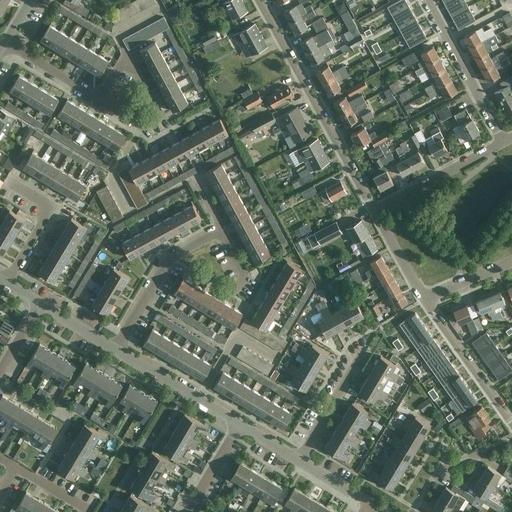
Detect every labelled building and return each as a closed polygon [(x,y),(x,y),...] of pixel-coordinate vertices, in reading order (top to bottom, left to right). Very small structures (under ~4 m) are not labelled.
[(66,0),(65,4),(78,12),(83,4),(78,1),(78,0),(66,0)] [(140,11),(134,0),(129,3),(135,13),(140,11)] [(145,8),(140,0),(134,0),(140,11),(145,8)] [(201,0),(192,5),(195,12),(206,6),(202,0),(201,0)] [(240,0),(227,0),(221,3),(222,5),(224,4),(231,18),(246,10),(240,0)] [(305,0),(297,0),(299,3),(283,12),(289,22),(312,10),(308,3),(302,6),(300,3),(305,0)] [(353,0),(347,3),(350,8),(356,6),(353,0)] [(405,0),(400,0),(387,7),(395,21),(412,12),(408,5),(405,0)] [(464,0),(446,0),(444,2),(451,15),(468,6),(464,0)] [(341,2),(335,6),(338,11),(344,6),(341,2)] [(135,13),(129,3),(124,6),(130,16),(135,13)] [(61,5),(58,10),(68,16),(71,11),(61,5)] [(130,16),(124,6),(119,9),(124,19),(130,16)] [(468,6),(451,15),(458,29),(475,20),(468,6)] [(124,19),(119,9),(114,11),(119,22),(124,19)] [(314,13),(312,10),(289,22),(294,32),(306,25),(303,20),(314,13)] [(71,11),(68,16),(78,22),(81,17),(71,11)] [(119,22),(114,11),(108,14),(114,25),(119,22)] [(347,11),(341,14),(344,20),(350,17),(347,11)] [(506,13),(501,15),(507,27),(511,24),(511,17),(509,11),(506,13)] [(412,12),(395,21),(402,34),(419,25),(414,16),(412,12)] [(169,27),(163,16),(158,19),(164,30),(169,27)] [(81,17),(78,22),(88,28),(91,23),(81,17)] [(315,28),(326,22),(322,17),(312,23),(315,28)] [(164,30),(158,19),(153,22),(158,32),(164,30)] [(109,29),(113,23),(108,20),(104,26),(109,29)] [(158,32),(153,22),(148,25),(153,35),(158,32)] [(328,28),(326,22),(315,28),(318,34),(327,29),(328,28)] [(91,23),(88,28),(97,34),(100,29),(91,23)] [(254,23),(233,34),(239,45),(244,43),(250,54),(266,46),(254,23)] [(49,24),(40,39),(51,46),(60,31),(49,24)] [(153,35),(148,25),(142,27),(148,38),(151,36),(153,35)] [(419,25),(402,34),(410,48),(415,45),(427,39),(420,27),(419,25)] [(221,36),(225,34),(221,26),(216,29),(221,36)] [(483,31),(480,26),(474,30),(462,36),(469,48),(494,34),(493,34),(490,28),(483,31)] [(148,38),(142,27),(137,30),(143,41),(148,38)] [(363,41),(355,27),(348,30),(353,38),(347,41),(351,47),(363,41)] [(100,29),(97,34),(104,38),(107,33),(100,29)] [(332,39),(327,29),(318,34),(312,37),(311,36),(300,42),(306,52),(329,40),(332,39)] [(143,41),(137,30),(132,33),(138,44),(143,41)] [(60,31),(51,46),(60,51),(69,37),(60,31)] [(204,45),(216,38),(212,31),(200,38),(204,45)] [(157,34),(161,42),(167,40),(164,32),(157,34)] [(168,35),(173,45),(178,43),(172,32),(168,35)] [(138,44),(132,33),(127,36),(133,46),(136,45),(138,44)] [(497,40),(494,34),(469,48),(475,59),(487,53),(484,47),(488,44),(489,45),(497,40)] [(113,36),(107,39),(111,46),(116,43),(113,36)] [(133,46),(127,36),(122,39),(127,49),(133,46)] [(138,44),(136,45),(139,50),(154,42),(151,36),(148,38),(143,41),(138,44)] [(69,37),(60,51),(70,57),(79,42),(69,37)] [(332,39),(329,40),(306,52),(312,64),(323,57),(332,53),(329,47),(335,44),(332,39)] [(79,42),(70,57),(80,63),(89,48),(79,42)] [(139,50),(145,61),(160,52),(154,42),(139,50)] [(183,53),(178,43),(173,45),(179,55),(183,53)] [(425,59),(418,63),(420,67),(439,57),(432,45),(420,52),(425,59)] [(89,48),(80,63),(89,69),(98,54),(89,48)] [(487,53),(475,59),(481,70),(493,64),(506,57),(502,50),(494,54),(495,55),(490,58),(487,53)] [(165,62),(160,52),(145,61),(150,70),(165,62)] [(414,52),(402,58),(406,66),(418,59),(414,52)] [(188,62),(183,53),(179,55),(184,65),(188,62)] [(98,54),(89,69),(100,75),(109,60),(98,54)] [(420,67),(415,70),(417,75),(425,71),(429,77),(433,75),(445,69),(439,57),(420,67)] [(493,64),(481,70),(487,81),(499,75),(496,69),(501,66),(501,67),(509,63),(506,57),(493,64)] [(171,72),(165,62),(150,70),(155,80),(171,72)] [(194,72),(188,62),(184,65),(189,75),(194,72)] [(322,83),(345,70),(343,65),(331,72),(327,65),(315,71),(322,83)] [(207,71),(210,77),(218,72),(215,66),(207,71)] [(436,81),(424,88),(427,93),(451,80),(445,69),(433,75),(436,81)] [(348,75),(345,70),(322,83),(328,95),(340,88),(336,81),(348,75)] [(176,82),(171,72),(155,80),(161,90),(176,82)] [(199,82),(194,72),(189,75),(195,85),(199,82)] [(507,117),(511,113),(511,74),(499,82),(502,88),(494,93),(507,117)] [(19,96),(28,81),(18,75),(9,89),(19,96)] [(389,84),(392,91),(400,87),(396,80),(389,84)] [(451,80),(427,93),(430,97),(442,91),(445,97),(457,91),(451,80)] [(29,101),(38,87),(28,81),(19,96),(29,101)] [(349,95),(365,86),(362,81),(346,89),(349,95)] [(182,92),(176,82),(161,90),(166,100),(182,92)] [(203,89),(199,82),(195,85),(199,92),(203,89)] [(381,86),(388,98),(394,94),(387,83),(381,86)] [(282,89),(281,86),(273,90),(275,93),(267,97),(274,111),(288,103),(286,100),(293,96),(288,86),(282,89)] [(39,107),(48,93),(38,87),(29,101),(39,107)] [(261,100),(257,91),(243,99),(247,108),(261,100)] [(187,102),(182,92),(166,100),(172,111),(187,102)] [(403,92),(399,94),(400,96),(399,97),(402,102),(407,100),(403,92)] [(58,99),(48,93),(39,107),(49,113),(58,99)] [(339,114),(364,100),(361,95),(347,102),(344,97),(333,103),(339,114)] [(67,120),(76,105),(66,99),(57,114),(67,120)] [(367,106),(364,100),(339,114),(345,126),(357,119),(354,113),(367,106)] [(11,110),(14,105),(7,101),(4,106),(11,110)] [(407,105),(404,107),(407,114),(413,111),(409,104),(407,105)] [(20,116),(23,111),(14,105),(11,110),(20,116)] [(77,126),(86,111),(76,105),(67,120),(77,126)] [(441,120),(450,116),(444,105),(436,110),(441,120)] [(279,115),(289,135),(283,138),(289,148),(295,145),(293,142),(309,134),(302,121),(304,120),(296,106),(279,115)] [(458,125),(453,128),(460,142),(479,131),(471,118),(465,108),(454,114),(459,124),(458,125)] [(0,129),(0,130),(7,133),(16,118),(14,116),(1,109),(0,109),(0,129)] [(363,121),(373,116),(370,110),(360,116),(363,121)] [(30,122),(33,117),(23,111),(20,116),(30,122)] [(87,132),(95,117),(86,111),(77,126),(87,132)] [(254,131),(275,120),(271,113),(251,124),(254,131)] [(33,117),(30,122),(40,128),(43,123),(33,117)] [(96,138),(105,123),(95,117),(87,132),(96,138)] [(219,118),(209,124),(217,139),(227,134),(219,118)] [(400,130),(408,128),(405,120),(397,123),(400,130)] [(233,131),(240,127),(237,121),(229,125),(233,131)] [(106,143),(115,129),(105,123),(96,138),(106,143)] [(217,139),(209,124),(198,130),(207,145),(217,139)] [(273,133),(279,130),(276,124),(270,127),(273,133)] [(364,127),(350,134),(357,147),(370,140),(374,146),(377,145),(378,144),(384,141),(390,137),(386,131),(376,136),(374,131),(368,134),(364,127)] [(428,144),(427,144),(431,151),(434,156),(446,149),(440,138),(443,137),(439,130),(437,127),(429,131),(431,134),(434,140),(428,144)] [(56,138),(59,133),(52,128),(49,133),(56,138)] [(247,135),(253,132),(251,128),(237,136),(239,139),(247,135)] [(125,135),(115,129),(106,143),(116,150),(125,135)] [(426,154),(431,151),(427,144),(428,144),(420,129),(414,133),(426,154)] [(38,137),(40,138),(42,134),(35,130),(32,134),(38,137)] [(207,145),(198,130),(189,135),(197,150),(207,145)] [(66,144),(69,139),(59,133),(56,138),(66,144)] [(32,134),(28,141),(33,144),(38,137),(32,134)] [(51,140),(42,134),(40,138),(49,144),(51,140)] [(415,150),(421,146),(414,134),(408,137),(415,150)] [(197,150),(189,135),(179,140),(187,155),(197,150)] [(317,138),(293,151),(299,161),(306,157),(312,169),(329,160),(317,138)] [(76,149),(79,144),(69,139),(66,144),(76,149)] [(60,145),(51,140),(49,144),(58,149),(60,145)] [(187,155),(179,140),(169,146),(177,161),(187,155)] [(400,145),(400,146),(413,169),(424,163),(417,151),(412,154),(405,140),(399,143),(400,145)] [(384,141),(378,144),(389,164),(389,163),(395,160),(384,141)] [(86,155),(89,150),(79,144),(76,149),(86,155)] [(374,146),(366,151),(372,161),(379,174),(373,177),(380,189),(392,183),(386,170),(391,167),(389,163),(389,164),(378,144),(377,145),(374,146)] [(69,151),(60,145),(58,149),(67,154),(69,151)] [(233,145),(226,149),(229,154),(230,153),(236,150),(235,148),(233,145)] [(177,161),(169,146),(159,151),(167,166),(177,161)] [(413,169),(400,146),(395,148),(401,160),(396,163),(402,175),(413,169)] [(95,161),(98,156),(89,150),(86,155),(95,161)] [(222,151),(217,154),(219,159),(220,159),(224,156),(226,156),(226,155),(223,150),(222,151)] [(31,173),(41,157),(32,151),(22,167),(31,173)] [(78,156),(69,151),(67,154),(75,160),(78,156)] [(167,166),(159,151),(149,156),(157,172),(167,166)] [(232,157),(238,167),(244,164),(239,153),(232,157)] [(98,156),(95,161),(106,167),(109,163),(98,156)] [(157,172),(149,156),(139,162),(147,177),(157,172)] [(211,157),(206,160),(209,165),(210,164),(213,162),(216,161),(214,156),(211,157)] [(40,178),(50,162),(41,157),(31,173),(40,178)] [(200,163),(196,165),(199,170),(200,170),(202,168),(206,166),(203,161),(200,163)] [(49,183),(59,168),(50,162),(40,178),(49,183)] [(147,177),(139,162),(128,168),(130,171),(133,177),(136,182),(136,183),(147,177)] [(205,171),(211,182),(226,173),(221,163),(205,171)] [(250,174),(244,164),(238,167),(244,177),(250,174)] [(120,177),(130,171),(128,168),(127,166),(117,171),(120,177)] [(188,169),(186,171),(189,176),(191,174),(196,172),(193,167),(188,169)] [(58,189),(67,173),(59,168),(49,183),(58,189)] [(123,182),(133,177),(130,171),(120,177),(123,182)] [(177,176),(179,181),(180,180),(186,177),(183,172),(177,176)] [(67,194),(76,178),(67,173),(58,189),(67,194)] [(232,183),(226,173),(211,182),(216,192),(232,183)] [(255,184),(250,174),(244,177),(249,187),(255,184)] [(136,182),(133,177),(123,182),(125,187),(136,182)] [(174,177),(167,181),(169,186),(170,186),(176,183),(177,182),(174,177)] [(86,184),(76,178),(67,194),(76,200),(86,184)] [(339,180),(319,191),(322,197),(328,194),(331,200),(346,192),(339,180)] [(128,193),(139,187),(136,183),(136,182),(125,187),(128,193)] [(164,183),(156,187),(159,192),(166,188),(164,183)] [(237,193),(232,183),(216,192),(222,202),(237,193)] [(98,195),(109,190),(106,184),(95,190),(98,195)] [(261,194),(255,184),(249,187),(255,197),(261,194)] [(313,186),(301,193),(305,200),(317,193),(313,186)] [(131,198),(141,192),(139,187),(128,193),(131,198)] [(153,189),(146,192),(147,194),(149,197),(154,195),(156,193),(153,189)] [(112,195),(109,190),(98,195),(101,201),(112,195)] [(180,190),(173,193),(176,198),(183,195),(180,190)] [(280,206),(300,197),(298,191),(278,201),(280,206)] [(134,203),(144,197),(141,192),(131,198),(134,203)] [(176,198),(173,193),(163,199),(166,204),(176,198)] [(243,203),(237,193),(222,202),(227,212),(243,203)] [(266,204),(261,194),(255,197),(260,207),(266,204)] [(104,206),(114,200),(112,195),(101,201),(104,206)] [(147,203),(144,197),(134,203),(137,208),(147,203)] [(166,204),(163,199),(153,204),(156,209),(166,204)] [(107,211),(117,205),(114,200),(104,206),(107,211)] [(248,213),(243,203),(227,212),(233,222),(248,213)] [(146,215),(156,209),(153,204),(143,209),(146,215)] [(192,204),(182,209),(190,225),(201,219),(192,204)] [(271,214),(266,204),(260,207),(265,217),(271,214)] [(109,216),(120,210),(117,205),(107,211),(109,216)] [(136,220),(146,215),(143,209),(133,215),(136,220)] [(190,225),(182,209),(172,215),(180,230),(190,225)] [(9,210),(3,219),(19,229),(24,219),(9,210)] [(112,222),(123,216),(120,210),(109,216),(112,222)] [(254,223),(248,213),(233,222),(238,232),(254,223)] [(277,224),(271,214),(265,217),(271,227),(277,224)] [(126,225),(136,220),(133,215),(123,220),(126,225)] [(180,230),(172,215),(162,220),(170,235),(180,230)] [(70,217),(65,227),(80,236),(86,227),(70,217)] [(19,229),(3,219),(0,224),(0,229),(13,237),(19,229)] [(361,219),(346,228),(354,242),(355,241),(363,256),(377,248),(361,219)] [(115,231),(126,225),(123,220),(113,226),(115,231)] [(170,235),(162,220),(152,225),(160,241),(170,235)] [(336,221),(314,232),(320,243),(342,232),(336,221)] [(259,233),(254,223),(238,232),(244,242),(259,233)] [(282,234),(277,224),(271,227),(276,237),(282,234)] [(160,241),(152,225),(142,231),(150,246),(160,241)] [(80,236),(65,227),(59,236),(75,245),(80,236)] [(13,237),(0,229),(0,241),(8,246),(13,237)] [(150,246),(142,231),(132,236),(140,252),(150,246)] [(264,243),(259,233),(244,242),(249,252),(264,243)] [(288,244),(282,234),(276,237),(282,247),(288,244)] [(75,245),(59,236),(54,244),(70,254),(75,245)] [(140,252),(132,236),(121,242),(130,257),(140,252)] [(8,246),(0,241),(0,254),(3,256),(8,246)] [(89,249),(93,252),(97,246),(92,243),(89,249)] [(270,254),(264,243),(249,252),(255,262),(270,254)] [(70,254),(54,244),(49,253),(64,263),(70,254)] [(83,258),(88,261),(91,255),(87,252),(83,258)] [(64,263),(49,253),(43,262),(59,272),(64,263)] [(377,273),(387,267),(380,255),(370,261),(373,267),(365,272),(368,277),(377,273)] [(359,261),(356,256),(347,261),(349,266),(359,261)] [(78,267),(83,270),(86,264),(81,261),(78,267)] [(286,261),(280,271),(295,280),(301,270),(286,261)] [(53,281),(59,272),(43,262),(38,272),(53,281)] [(394,278),(387,267),(377,273),(383,284),(394,278)] [(113,268),(107,277),(123,286),(128,277),(113,268)] [(76,270),(71,279),(76,282),(81,273),(76,270)] [(280,271),(274,281),(289,290),(295,280),(280,271)] [(123,286),(107,277),(102,286),(118,295),(123,286)] [(184,298),(193,283),(182,277),(173,292),(184,298)] [(310,278),(305,286),(307,287),(312,290),(314,285),(310,278)] [(400,290),(394,278),(383,284),(390,296),(400,290)] [(72,287),(76,282),(71,279),(67,285),(72,287)] [(274,281),(268,291),(283,300),(289,290),(274,281)] [(193,304),(202,289),(193,283),(184,298),(193,304)] [(118,295),(102,286),(97,294),(112,304),(118,295)] [(77,296),(81,289),(77,287),(73,293),(77,296)] [(307,287),(303,293),(308,296),(312,290),(307,287)] [(203,310),(212,295),(202,289),(193,304),(203,310)] [(407,302),(400,290),(390,296),(387,297),(394,309),(407,302)] [(268,291),(263,300),(277,309),(283,300),(268,291)] [(498,305),(504,303),(499,291),(487,296),(497,318),(502,316),(499,311),(500,310),(498,305)] [(112,304),(97,294),(91,304),(107,313),(112,304)] [(213,316),(222,301),(212,295),(203,310),(213,316)] [(301,296),(297,303),(302,306),(306,299),(301,296)] [(497,318),(487,296),(476,301),(481,313),(486,310),(488,315),(490,315),(492,320),(497,318)] [(345,297),(342,299),(354,321),(364,316),(355,300),(349,304),(345,297)] [(342,307),(336,311),(345,326),(354,321),(342,299),(338,301),(342,307)] [(263,300),(257,310),(272,319),(277,309),(263,300)] [(222,322),(231,307),(222,301),(213,316),(222,322)] [(323,318),(312,324),(319,336),(325,333),(326,336),(336,331),(323,309),(320,302),(315,305),(319,311),(320,311),(323,318)] [(375,304),(369,307),(375,317),(381,313),(375,304)] [(171,305),(168,310),(169,310),(174,313),(175,314),(178,309),(171,305)] [(477,332),(477,330),(482,328),(478,317),(472,319),(466,305),(462,307),(461,305),(453,308),(459,323),(466,320),(471,334),(477,332)] [(295,306),(291,313),(296,316),(300,309),(295,306)] [(242,313),(231,307),(222,322),(233,328),(242,313)] [(327,307),(323,309),(336,331),(345,326),(336,311),(331,314),(327,307)] [(257,310),(251,320),(256,323),(261,326),(266,329),(272,319),(257,310)] [(181,311),(178,316),(184,319),(184,320),(187,315),(181,311)] [(408,336),(423,325),(423,324),(415,313),(414,312),(399,323),(408,336)] [(160,315),(157,320),(164,324),(167,319),(166,318),(160,315)] [(190,316),(187,322),(194,326),(197,320),(190,316)] [(289,316),(285,322),(290,325),(294,319),(289,316)] [(246,317),(240,327),(245,330),(251,320),(246,317)] [(251,320),(245,330),(250,333),(256,323),(251,320)] [(170,321),(167,326),(174,330),(177,325),(176,324),(171,321),(170,321)] [(200,322),(197,327),(198,328),(203,331),(204,331),(207,326),(200,322)] [(256,323),(250,333),(255,336),(261,326),(256,323)] [(283,325),(279,332),(284,335),(288,329),(283,325)] [(423,325),(408,336),(417,348),(432,337),(430,335),(423,325)] [(261,326),(255,336),(260,339),(266,329),(261,326)] [(180,327),(177,332),(184,336),(187,331),(183,328),(181,327),(180,327)] [(210,328),(207,333),(208,334),(213,337),(214,337),(217,332),(210,328)] [(152,350),(161,335),(151,329),(142,344),(152,350)] [(266,329),(260,339),(265,342),(272,332),(266,329)] [(492,340),(486,331),(472,341),(481,354),(495,344),(499,341),(496,337),(492,340)] [(190,332),(187,338),(194,342),(197,337),(196,336),(191,333),(190,332)] [(272,332),(265,342),(271,345),(277,335),(272,332)] [(220,334),(217,339),(218,340),(222,342),(224,343),(227,338),(220,334)] [(162,356),(171,341),(161,335),(152,350),(162,356)] [(277,335),(271,345),(276,349),(282,338),(277,336),(277,335)] [(432,337),(417,348),(425,361),(441,350),(438,345),(432,337)] [(200,338),(197,343),(203,347),(206,342),(200,339),(200,338)] [(282,338),(276,349),(281,352),(287,341),(282,339),(282,338)] [(172,362),(181,347),(171,341),(162,356),(172,362)] [(38,365),(48,349),(39,344),(25,366),(29,368),(33,362),(38,365)] [(210,344),(206,349),(213,353),(216,348),(210,345),(210,344)] [(501,353),(495,344),(481,354),(489,367),(503,357),(508,354),(505,350),(501,353)] [(301,347),(300,350),(322,364),(327,354),(312,345),(308,351),(301,347)] [(243,346),(236,356),(242,359),(248,349),(243,346)] [(181,368),(191,353),(181,347),(172,362),(181,368)] [(43,377),(57,355),(48,349),(38,365),(44,368),(40,375),(43,377)] [(248,349),(242,359),(247,362),(253,352),(248,349)] [(322,364),(300,350),(297,354),(304,358),(301,363),(316,372),(322,364)] [(441,350),(425,361),(434,373),(450,362),(446,356),(441,350)] [(253,352),(247,362),(252,365),(258,355),(253,352)] [(191,374),(200,358),(191,353),(181,368),(191,374)] [(399,358),(393,354),(390,359),(396,363),(399,358)] [(404,359),(409,363),(413,359),(409,354),(404,359)] [(56,375),(66,360),(57,355),(43,377),(47,379),(51,372),(56,375)] [(258,355),(252,365),(257,368),(263,358),(258,355)] [(380,356),(375,365),(402,382),(404,378),(392,371),(396,366),(380,356)] [(231,357),(228,362),(234,366),(237,361),(231,357)] [(511,363),(510,365),(503,357),(489,367),(498,379),(511,369),(511,363)] [(211,365),(200,358),(191,374),(201,380),(211,365)] [(263,358),(257,368),(262,371),(268,361),(263,358)] [(75,366),(66,360),(56,375),(62,379),(58,386),(61,388),(75,366)] [(268,361),(262,371),(267,374),(273,364),(268,361)] [(85,384),(95,368),(85,362),(72,384),(76,387),(80,381),(85,384)] [(450,362),(434,373),(443,386),(459,375),(453,367),(450,362)] [(241,363),(238,368),(245,372),(248,367),(241,363)] [(316,372),(301,363),(297,368),(291,364),(289,368),(311,381),(316,372)] [(402,382),(375,365),(369,374),(385,384),(388,378),(400,385),(402,382)] [(90,396),(103,373),(95,368),(85,384),(91,387),(87,394),(90,396)] [(311,381),(289,368),(287,371),(293,375),(290,381),(294,383),(300,387),(306,390),(311,381)] [(251,369),(248,374),(254,378),(257,373),(251,369)] [(274,369),(270,375),(274,378),(278,371),(274,369)] [(223,392),(232,377),(222,371),(213,386),(223,392)] [(102,395),(112,378),(103,373),(90,396),(93,397),(97,391),(102,395)] [(381,389),(385,384),(369,374),(364,383),(391,400),(393,396),(381,389)] [(260,375),(257,380),(264,384),(267,379),(260,375)] [(419,380),(426,388),(432,383),(425,375),(419,380)] [(459,375),(443,386),(452,398),(468,387),(461,378),(459,375)] [(233,398),(242,383),(232,377),(223,392),(233,398)] [(121,384),(112,378),(102,395),(108,398),(104,404),(108,407),(121,384)] [(270,381),(267,386),(274,390),(277,385),(270,381)] [(242,404),(252,389),(242,383),(233,398),(242,404)] [(391,400),(364,383),(358,392),(374,401),(377,396),(389,403),(391,400)] [(125,412),(139,390),(129,384),(119,400),(125,404),(121,410),(125,412)] [(280,387),(277,392),(284,396),(287,391),(280,387)] [(468,387),(452,398),(461,411),(477,400),(476,400),(468,388),(468,387)] [(252,410),(261,395),(252,389),(242,404),(252,410)] [(138,411),(147,395),(139,390),(125,412),(128,414),(132,408),(138,411)] [(290,393),(287,398),(293,402),(296,397),(290,393)] [(0,415),(1,416),(11,400),(1,395),(0,397),(0,415)] [(157,401),(147,395),(138,411),(143,414),(139,421),(143,423),(157,401)] [(262,416),(271,401),(261,395),(252,410),(262,416)] [(70,399),(64,396),(61,401),(67,405),(70,399)] [(427,398),(417,404),(422,411),(432,405),(427,398)] [(6,428),(20,406),(11,400),(1,416),(7,419),(3,426),(6,428)] [(272,422),(281,407),(271,401),(262,416),(272,422)] [(352,403),(346,412),(368,425),(370,422),(364,418),(367,412),(352,403)] [(19,427),(28,411),(20,406),(6,428),(9,430),(13,423),(19,427)] [(466,418),(469,423),(468,423),(478,438),(485,433),(484,431),(490,426),(487,421),(490,419),(481,406),(470,414),(468,410),(461,415),(464,420),(466,418)] [(291,413),(281,407),(272,422),(282,428),(291,413)] [(24,439),(37,416),(28,411),(19,427),(24,430),(20,436),(24,439)] [(93,412),(88,419),(99,426),(104,419),(93,412)] [(368,425),(346,412),(341,421),(356,430),(359,425),(366,429),(368,425)] [(184,413),(179,422),(195,431),(197,427),(205,431),(207,426),(184,413)] [(37,438),(46,422),(37,416),(24,439),(27,441),(31,434),(37,438)] [(403,422),(424,435),(430,426),(415,417),(411,422),(405,418),(403,422)] [(382,425),(374,420),(370,425),(372,427),(379,430),(382,425)] [(353,436),(356,430),(341,421),(335,430),(357,443),(359,440),(353,436)] [(55,427),(46,422),(37,438),(42,441),(38,447),(42,449),(47,441),(55,427)] [(110,422),(106,429),(112,433),(113,432),(116,427),(116,426),(110,422)] [(192,436),(195,431),(179,422),(174,431),(196,445),(199,440),(192,436)] [(424,435),(403,422),(401,425),(400,425),(407,429),(404,435),(419,444),(424,435)] [(84,423),(78,433),(94,442),(97,436),(104,441),(107,437),(84,423)] [(357,443),(335,430),(330,438),(345,448),(349,442),(355,446),(357,443)] [(196,445),(174,431),(168,440),(184,449),(187,445),(194,449),(196,445)] [(91,447),(94,442),(78,433),(73,441),(95,455),(98,452),(91,447)] [(419,444),(404,435),(400,440),(394,436),(392,440),(414,453),(419,444)] [(342,453),(345,448),(330,438),(324,448),(346,461),(349,457),(342,453)] [(181,454),(184,449),(168,440),(163,449),(185,463),(188,458),(181,454)] [(414,453),(392,440),(390,443),(396,447),(393,452),(409,462),(414,453)] [(47,441),(42,449),(46,452),(51,443),(47,441)] [(95,455),(73,441),(68,450),(83,460),(87,454),(94,458),(95,455)] [(80,465),(83,460),(68,450),(62,459),(85,473),(87,469),(80,465)] [(152,450),(146,460),(162,469),(165,464),(172,469),(175,464),(152,450)] [(409,462),(393,452),(390,458),(383,454),(381,457),(403,470),(409,462)] [(403,470),(381,457),(379,461),(386,465),(383,470),(398,479),(403,470)] [(85,473),(62,459),(57,469),(72,478),(76,472),(83,476),(85,473)] [(201,459),(198,464),(204,468),(206,463),(201,459)] [(159,474),(162,469),(146,460),(141,469),(164,482),(166,478),(159,474)] [(230,477),(226,484),(230,486),(234,479),(240,483),(241,484),(250,469),(240,462),(230,477)] [(487,466),(480,477),(498,488),(502,483),(504,478),(501,476),(502,474),(500,473),(487,466)] [(164,482),(141,469),(136,478),(151,487),(154,482),(161,487),(164,482)] [(240,483),(236,490),(240,493),(244,486),(251,490),(261,475),(250,469),(241,484),(240,483)] [(511,473),(505,469),(502,474),(501,476),(504,478),(511,482),(511,473)] [(398,479),(383,470),(379,476),(373,472),(371,475),(376,478),(392,488),(398,479)] [(251,490),(247,497),(250,499),(254,492),(261,496),(262,496),(271,481),(261,475),(251,490)] [(495,494),(498,488),(480,477),(473,489),(476,490),(473,496),(485,503),(498,511),(501,505),(486,496),(490,491),(495,494)] [(149,492),(151,487),(136,478),(130,487),(153,501),(156,496),(149,492)] [(261,496),(257,503),(261,505),(265,498),(272,503),(277,496),(282,488),(271,481),(262,496),(261,496)] [(445,487),(439,498),(458,510),(465,498),(472,502),(475,497),(453,484),(450,490),(445,487)] [(293,487),(284,502),(292,507),(288,511),(294,511),(296,509),(295,509),(304,494),(293,487)] [(15,501),(8,511),(18,511),(20,509),(24,511),(25,511),(34,497),(25,492),(18,503),(15,501)] [(130,494),(125,503),(139,511),(140,511),(143,508),(149,511),(150,511),(153,508),(130,494)] [(304,494),(295,509),(296,509),(300,511),(307,511),(314,500),(304,494)] [(272,503),(270,505),(275,508),(276,506),(280,499),(281,498),(277,496),(272,503)] [(34,497),(25,511),(37,511),(43,503),(34,497)] [(439,498),(431,510),(434,511),(448,511),(452,506),(439,498)] [(314,500),(307,511),(321,511),(325,506),(314,500)] [(43,503),(37,511),(49,511),(52,508),(43,503)] [(139,511),(125,503),(119,511),(139,511)]
